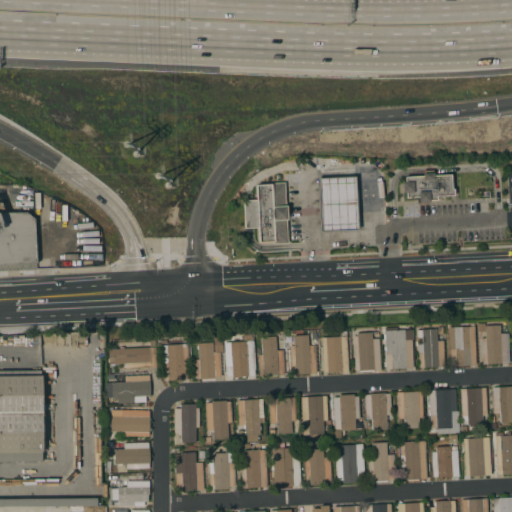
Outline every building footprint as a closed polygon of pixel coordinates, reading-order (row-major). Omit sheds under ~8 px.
[(451,189),(453,189),(454,196),(437,197),(437,200),(429,201),(429,202),(418,203),(418,199),(406,200),(406,199),(405,199),(405,198),(404,198),(404,193),(402,193),(402,182),(403,182),(403,178),(404,178),(404,177),(405,177),(405,176),(417,175),(417,176),(422,176),(422,171),(433,170),(433,176),(451,175),(451,189)] [(354,230),(353,177),(316,178),(318,231),(354,230)] [(257,228),(244,229),(242,200),(256,200),(255,185),(270,184),(270,183),(284,182),(287,244),(273,244),(273,242),(258,243),(257,228)] [(0,264),(0,212),(25,212),(34,219),(36,263),(0,264)] [(507,363),(481,364),(480,338),(484,338),(484,326),(499,325),(499,334),(506,334),(507,363)] [(475,364),(449,366),(448,349),(447,328),(474,326),(475,364)] [(436,341),(442,341),(444,367),(418,368),(417,345),(422,345),(421,338),(417,338),(416,330),(436,329),(436,341)] [(404,340),(411,340),(412,368),(404,368),(404,370),(392,370),(392,369),(385,369),(384,354),(385,354),(384,331),(404,330),(404,340)] [(322,373),(320,338),(318,338),(317,332),(323,332),(323,338),(340,337),(340,332),(345,331),(348,371),(322,373)] [(371,339),(378,339),(380,369),(373,369),(373,370),(358,371),(358,370),(353,371),(351,336),(356,336),(356,333),(371,332),(371,339)] [(308,346),(314,346),(316,373),(290,375),(288,346),(293,346),(293,336),(307,335),(308,346)] [(276,351),(282,350),(284,375),(258,376),(257,355),(261,355),(261,352),(260,353),(259,349),(261,349),(261,344),(259,345),(259,341),(260,341),(260,337),(275,336),(276,351)] [(125,369),(124,363),(114,364),(114,366),(110,366),(110,364),(108,364),(107,349),(119,349),(119,347),(123,347),(123,349),(149,347),(149,343),(148,343),(148,339),(154,339),(156,367),(125,369)] [(252,374),(246,374),(246,377),(231,377),(230,368),(226,368),(225,350),(229,350),(229,339),(243,339),(244,349),(248,349),(247,343),(253,343),(253,349),(251,349),(252,374)] [(220,377),(214,377),(214,378),(199,379),(198,378),(194,378),(193,360),(198,360),(197,350),(196,350),(196,346),(197,346),(197,343),(212,342),(212,353),(219,353),(220,377)] [(189,379),(164,381),(163,378),(161,346),(166,346),(166,345),(186,344),(189,379)] [(148,375),(149,396),(145,396),(145,402),(117,404),(116,397),(111,398),(111,383),(124,382),(124,376),(148,375)] [(0,376),(42,376),(42,452),(41,452),(41,462),(0,462),(0,376)] [(491,388),(511,386),(511,421),(499,422),(499,415),(497,415),(497,411),(492,412),(491,388)] [(486,415),(481,415),(481,425),(461,426),(459,389),(485,388),(486,415)] [(454,411),(450,412),(450,413),(451,413),(452,417),(450,417),(450,428),(449,428),(449,429),(444,430),(444,428),(435,429),(436,432),(429,433),(427,390),(453,389),(454,411)] [(422,418),(418,418),(418,428),(403,429),(403,417),(396,418),(395,392),(421,391),(422,418)] [(390,415),(385,415),(386,429),(371,430),(371,419),(365,420),(363,395),(369,395),(369,394),(384,393),(384,394),(389,394),(390,415)] [(332,398),(338,397),(338,395),(353,394),(353,396),(357,396),(358,418),(354,419),(355,430),(340,431),(340,422),(333,422),(332,398)] [(300,397),(325,396),(327,420),(322,421),(322,427),(324,427),(324,431),(322,431),(322,434),(302,435),(300,397)] [(295,421),(290,421),(291,433),(276,434),(276,424),(269,424),(268,399),(294,397),(295,421)] [(263,418),(258,418),(258,426),(260,426),(260,430),(259,430),(259,435),(256,435),(256,441),(246,442),(245,436),(244,436),(244,425),(237,425),(236,400),(262,399),(263,418)] [(204,403),(211,403),(210,401),(225,400),(225,402),(229,401),(231,422),(227,423),(228,439),(213,440),(212,430),(205,431),(204,403)] [(173,409),(180,409),(180,404),(195,404),(195,407),(198,407),(198,428),(195,428),(195,443),(180,443),(180,433),(173,433),(173,409)] [(123,436),(123,431),(110,431),(110,426),(108,426),(108,419),(110,419),(110,413),(106,413),(106,407),(112,407),(112,410),(148,410),(148,419),(149,419),(149,431),(148,431),(148,436),(123,436)] [(511,473),(496,475),(494,436),(511,435),(511,473)] [(490,475),(482,476),(482,477),(470,478),(470,476),(464,476),(462,439),(488,438),(490,475)] [(426,479),(418,480),(418,481),(407,481),(407,480),(400,480),(399,442),(424,441),(426,479)] [(148,442),(148,448),(149,448),(149,463),(148,463),(148,469),(126,470),(126,464),(114,464),(113,449),(123,449),(123,443),(148,442)] [(367,461),(372,461),(371,457),(370,457),(370,453),(371,453),(371,443),(385,442),(386,455),(393,455),(394,479),(388,480),(388,481),(386,481),(386,482),(374,483),(374,482),(373,482),(373,481),(368,482),(367,461)] [(335,456),(340,455),(340,447),(361,445),(363,482),(355,482),(356,484),(343,484),(343,483),(337,483),(335,456)] [(430,452),(435,452),(435,447),(457,446),(458,476),(451,477),(451,478),(444,478),(444,477),(436,477),(431,477),(430,452)] [(303,458),(308,458),(307,450),(322,449),(322,458),(329,457),(331,483),(324,483),(324,484),(309,485),(309,477),(304,477),(303,458)] [(240,464),(244,464),(243,450),(258,450),(258,456),(265,456),(267,487),(259,487),(259,488),(247,489),(247,488),(241,488),(240,464)] [(298,485),(292,485),(292,486),(277,487),(277,486),(273,486),(272,468),(276,467),(276,451),(290,450),(290,460),(297,460),(298,485)] [(195,463),(201,463),(201,466),(204,465),(204,471),(202,471),(203,490),(181,491),(175,488),(174,455),(180,454),(180,453),(194,452),(195,463)] [(207,463),(212,463),(211,454),(232,452),(234,486),(228,487),(228,489),(214,490),(213,485),(209,485),(207,463)] [(148,481),(148,495),(147,495),(147,502),(143,502),(143,506),(118,506),(118,503),(117,503),(117,500),(116,500),(116,505),(112,505),(112,500),(111,500),(111,506),(107,506),(107,488),(110,488),(110,489),(117,489),(117,487),(126,487),(126,481),(148,481)] [(492,511),(492,498),(511,497),(511,511),(492,511)] [(0,498),(96,498),(96,505),(0,506),(0,498)] [(460,511),(460,500),(486,498),(486,511),(460,511)] [(428,511),(428,508),(434,507),(434,502),(454,501),(454,511),(428,511)] [(422,511),(396,511),(396,504),(422,502),(422,511)]
